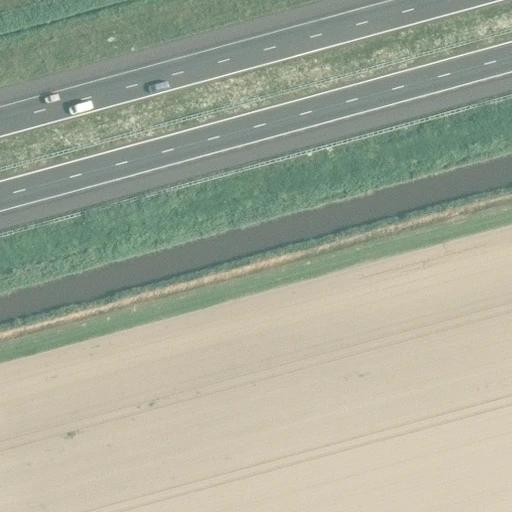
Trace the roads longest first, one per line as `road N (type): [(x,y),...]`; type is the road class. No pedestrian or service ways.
road 1 (motorway): [(0,192),(511,53)]
road 2 (motorway): [(433,0),(0,118)]
